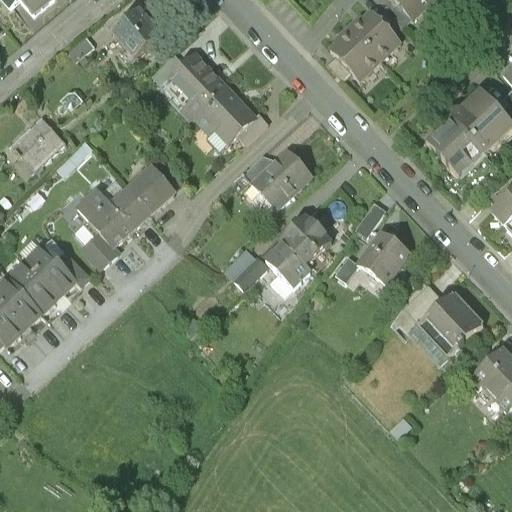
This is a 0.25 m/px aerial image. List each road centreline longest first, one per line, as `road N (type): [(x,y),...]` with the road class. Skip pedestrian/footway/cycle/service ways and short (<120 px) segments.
road 1 (residential): [(324,113),(218,210),(177,271),(39,402)]
road 2 (residential): [(383,175),(511,312)]
road 3 (residential): [(511,58),(383,175)]
road 4 (residential): [(133,0),(0,111)]
